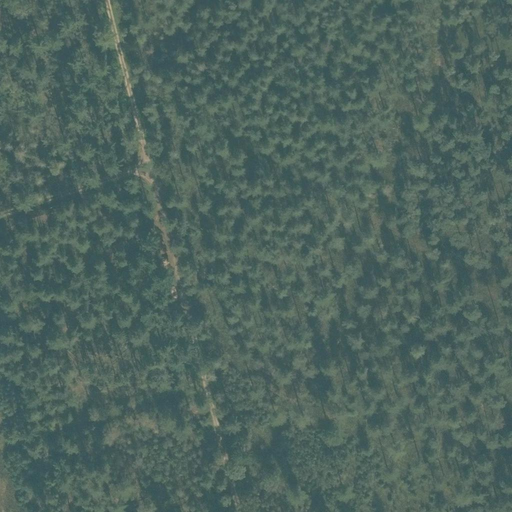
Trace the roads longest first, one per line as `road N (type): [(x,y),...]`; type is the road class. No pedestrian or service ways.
road 1 (track): [(205,383),(148,166)]
road 2 (track): [(148,166),(106,0)]
road 3 (track): [(148,166),(0,214)]
road 4 (track): [(237,511),(205,383)]
